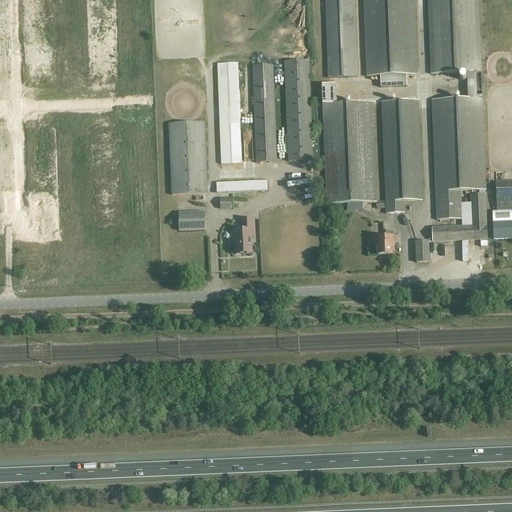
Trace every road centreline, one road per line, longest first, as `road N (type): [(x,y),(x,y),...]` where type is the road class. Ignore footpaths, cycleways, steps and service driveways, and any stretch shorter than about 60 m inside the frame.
road 1 (unclassified): [(0,306),(511,284)]
road 2 (motorway): [(511,453),(0,474)]
